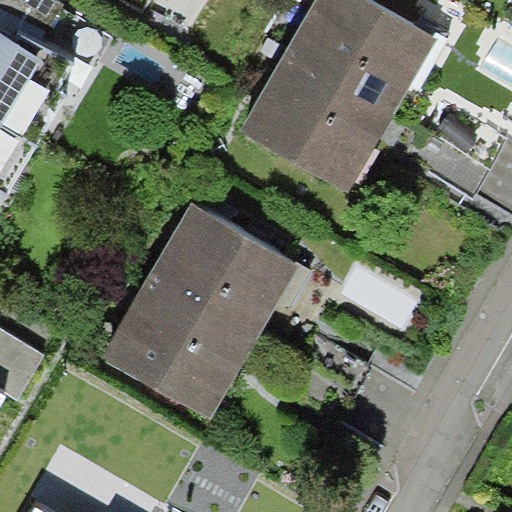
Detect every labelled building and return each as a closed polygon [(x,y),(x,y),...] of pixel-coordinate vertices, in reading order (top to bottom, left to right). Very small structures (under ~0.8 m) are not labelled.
[(372,0),(314,0),(285,52),(393,113),(436,36),(372,0)] [(0,22),(0,121),(36,143),(66,95),(55,88),(69,65),(0,22)] [(349,189),(393,113),(285,52),(242,128),(349,189)] [(508,137),(441,101),(409,159),(476,196),(508,137)] [(0,192),(4,195),(36,143),(0,121),(0,192)] [(190,204),(146,281),(254,342),(297,265),(190,204)] [(210,418),(254,342),(146,281),(103,357),(210,418)] [(369,364),(312,333),(282,388),(339,419),(369,364)]
